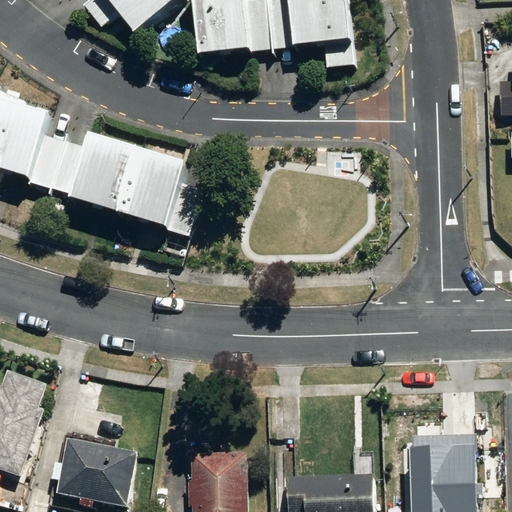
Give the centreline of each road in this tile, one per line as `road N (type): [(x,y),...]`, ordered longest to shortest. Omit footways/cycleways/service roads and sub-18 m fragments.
road 1 (residential): [(0,16),(82,74),(189,114),(436,122)]
road 2 (tertiary): [(0,287),(96,318),(199,333),(444,332)]
road 3 (residential): [(436,122),(444,332)]
road 4 (residential): [(428,0),(436,122)]
